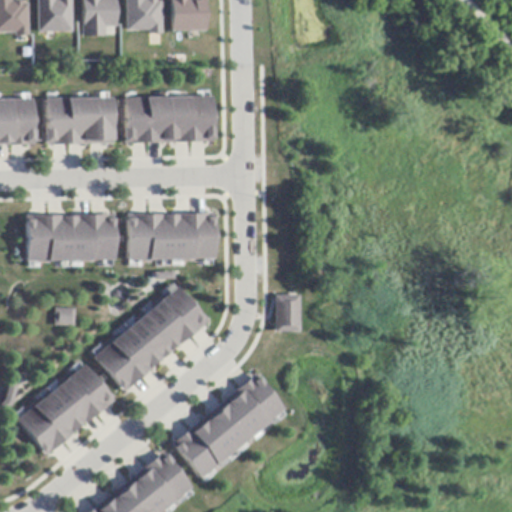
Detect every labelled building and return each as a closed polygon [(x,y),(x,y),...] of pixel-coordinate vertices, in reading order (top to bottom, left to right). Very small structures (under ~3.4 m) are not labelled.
[(26,3),(26,35),(0,35),(0,0),(14,0),(14,3),(26,3)] [(70,0),(70,31),(33,31),(33,0),(70,0)] [(103,35),(78,35),(78,0),(113,0),(113,25),(103,25),(103,35)] [(121,32),(121,0),(143,0),(143,1),(159,1),(159,32),(121,32)] [(202,0),(202,31),(166,31),(166,0),(202,0)] [(203,143),(190,144),(187,144),(174,144),(159,144),(147,145),(144,145),(132,145),(124,145),(124,143),(123,99),(211,97),(212,143),(203,143)] [(112,145),(102,145),(89,146),(82,146),(69,146),(66,146),(55,146),(45,147),(45,145),(45,100),(111,99),(112,145)] [(33,146),(23,146),(11,147),(6,147),(0,147),(0,100),(32,100),(33,146)] [(211,260),(125,262),(124,215),(132,215),(144,215),(147,215),(160,215),(175,215),(187,214),(190,214),(203,214),(211,214),(211,260)] [(112,262),(26,263),(25,217),(32,217),(45,217),(48,217),(61,217),(75,217),(87,216),(90,216),(102,216),(112,216),(112,262)] [(198,329),(189,337),(186,339),(177,346),(170,352),(160,361),(149,370),(139,378),(137,380),(127,388),(121,393),(92,358),(175,288),(204,324),(198,329)] [(297,296),(297,333),(273,334),(273,297),(297,296)] [(72,327),(51,327),(52,309),(72,310),(72,327)] [(105,408),(96,415),(93,418),(83,426),(72,434),(63,442),(60,444),(51,452),(44,458),(15,422),(83,366),(112,402),(105,408)] [(169,445),(174,440),(184,432),(187,429),(197,422),(208,412),(217,405),(224,399),(233,391),(237,389),(246,381),(253,375),(282,411),(197,480),(169,445)] [(8,383),(17,386),(12,406),(5,414),(0,410),(0,404),(4,400),(8,383)] [(86,511),(90,509),(94,507),(103,499),(114,490),(124,482),(131,476),(140,469),(144,466),(153,458),(159,453),(188,489),(160,511),(86,511)]
